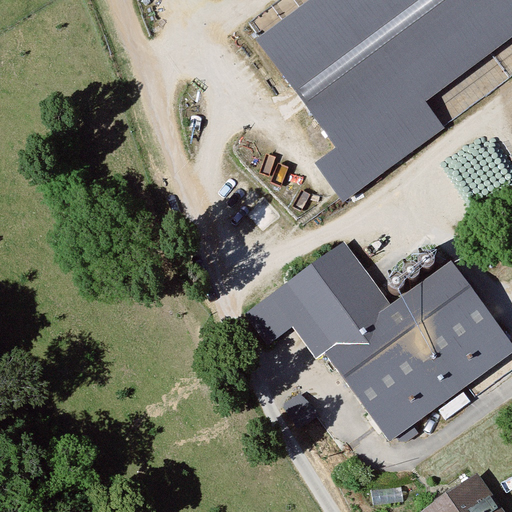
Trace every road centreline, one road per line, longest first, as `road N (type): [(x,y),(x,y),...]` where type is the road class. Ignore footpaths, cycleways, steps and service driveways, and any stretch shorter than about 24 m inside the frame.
road 1 (track): [(235,344),(184,211),(171,137),(118,0)]
road 2 (residential): [(333,511),(235,344)]
